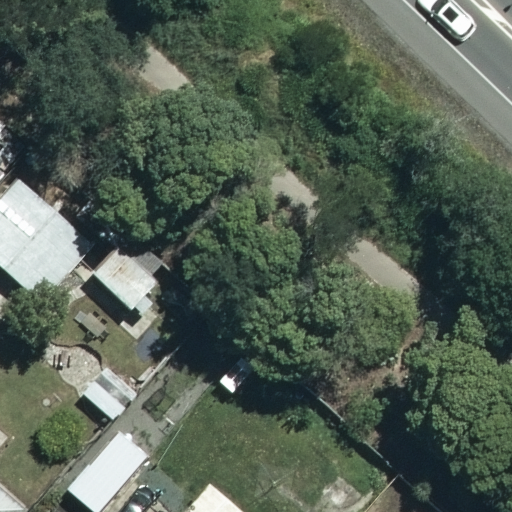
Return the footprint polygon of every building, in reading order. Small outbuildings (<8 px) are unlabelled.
[(90,247),(17,178),(0,196),(0,270),(36,304),(90,247)] [(159,282),(115,247),(90,277),(134,313),(159,282)] [(138,319),(105,355),(143,389),(176,353),(138,319)] [(100,362),(75,390),(111,423),(136,396),(100,362)] [(93,511),(144,455),(116,430),(64,488),(91,511),(93,511)] [(239,511),(201,478),(170,511),(239,511)] [(0,511),(13,511),(15,510),(0,496),(0,511)]
